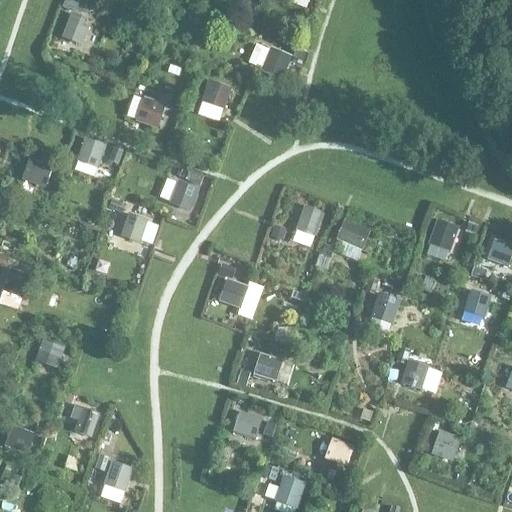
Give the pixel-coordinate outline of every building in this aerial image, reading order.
[(67,0),(64,0),(62,7),(75,13),(78,4),(67,0)] [(90,30),(85,28),(88,21),(71,14),(61,39),(83,48),(90,30)] [(292,58),(271,49),(262,72),(282,81),(292,58)] [(297,50),(293,62),(302,65),(306,53),(297,50)] [(195,66),(192,76),(205,80),(208,70),(195,66)] [(201,103),(225,112),(232,90),(208,82),(201,103)] [(136,124),(158,131),(167,106),(145,98),(136,124)] [(174,98),(170,108),(177,111),(181,100),(174,98)] [(99,171),(107,147),(85,140),(77,163),(99,171)] [(114,150),(110,161),(118,164),(122,153),(114,150)] [(29,161),(22,182),(44,190),(52,169),(29,161)] [(192,173),(188,182),(200,187),(203,178),(192,173)] [(202,189),(180,181),(171,204),(192,213),(202,189)] [(112,200),(109,208),(121,213),(125,205),(112,200)] [(315,239),(324,214),(304,207),(296,232),(315,239)] [(119,238),(141,245),(149,222),(127,215),(119,238)] [(360,253),(369,232),(345,222),(338,238),(345,241),(344,245),(360,253)] [(429,245),(450,253),(459,229),(438,222),(429,245)] [(470,224),(466,233),(476,237),(479,227),(470,224)] [(274,227),(271,237),(282,241),(286,231),(274,227)] [(485,262),(510,270),(511,263),(511,246),(493,239),(485,262)] [(325,247),(322,255),(331,259),(335,250),(325,247)] [(0,253),(0,263),(5,266),(9,256),(0,253)] [(320,255),(315,266),(326,271),(331,259),(322,255),(320,255)] [(223,267),(220,277),(232,281),(235,271),(223,267)] [(10,270),(2,293),(23,300),(31,277),(10,270)] [(370,280),(366,293),(374,296),(378,283),(370,280)] [(243,310),(250,289),(227,281),(220,302),(243,310)] [(463,314),(485,321),(492,297),(471,291),(463,314)] [(404,304),(382,297),(374,322),(396,329),(404,304)] [(278,329),(274,342),(290,347),(294,334),(295,329),(290,328),(278,329)] [(100,332),(95,344),(104,347),(108,335),(100,332)] [(67,348),(45,339),(36,360),(59,369),(67,348)] [(402,350),(398,363),(407,365),(411,353),(402,350)] [(276,383),(283,362),(261,355),(254,376),(276,383)] [(433,370),(412,364),(405,388),(425,394),(433,370)] [(241,371),(237,385),(246,388),(250,374),(241,371)] [(66,394),(63,403),(71,406),(75,397),(66,394)] [(74,434),(92,440),(100,416),(82,409),(81,412),(74,410),(71,419),(78,421),(74,434)] [(256,442),(263,421),(240,413),(233,434),(256,442)] [(267,425),(263,437),(271,440),(275,427),(267,425)] [(37,435),(14,426),(6,447),(29,456),(37,435)] [(440,432),(432,456),(453,464),(462,440),(440,432)] [(332,440),(325,460),(347,469),(355,448),(332,440)] [(425,442),(422,452),(428,455),(431,444),(425,442)] [(101,458),(96,470),(106,473),(110,461),(101,458)] [(126,495),(134,471),(112,463),(104,487),(126,495)] [(267,467),(263,478),(274,482),(278,471),(267,467)] [(307,487),(286,479),(278,502),(299,510),(307,487)]
